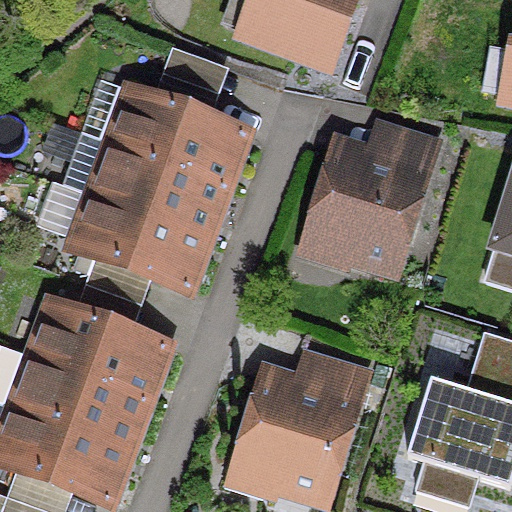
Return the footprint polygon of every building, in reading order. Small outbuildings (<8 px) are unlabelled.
[(358,0),(262,0),(245,55),(332,83),(358,0)] [(124,95),(105,148),(221,190),(240,137),(204,124),(207,115),(173,102),(170,112),(124,95)] [(202,242),(221,190),(105,148),(86,199),(202,242)] [(332,160),(335,150),(333,150),(307,237),(340,247),(337,259),(388,275),(418,176),(366,160),(363,169),(332,160)] [(511,198),(491,261),(511,267),(511,198)] [(182,294),(202,242),(86,199),(67,252),(90,261),(137,278),(182,294)] [(69,316),(91,325),(95,315),(120,324),(137,278),(90,261),(80,289),(69,316)] [(26,361),(142,403),(162,351),(116,334),(120,324),(95,315),(91,325),(69,316),(46,308),(26,361)] [(511,349),(493,344),(477,397),(439,385),(415,466),(511,495),(511,349)] [(123,455),(142,403),(26,361),(7,412),(123,455)] [(267,489),(317,505),(347,406),(295,390),(292,399),(262,390),(265,380),(263,380),(236,467),(269,477),(266,489),(267,489)] [(104,508),(123,455),(7,412),(0,431),(0,469),(11,474),(68,494),(104,508)] [(11,474),(1,501),(30,511),(61,511),(68,494),(11,474)] [(0,511),(30,511),(1,501),(0,500),(0,511)]
